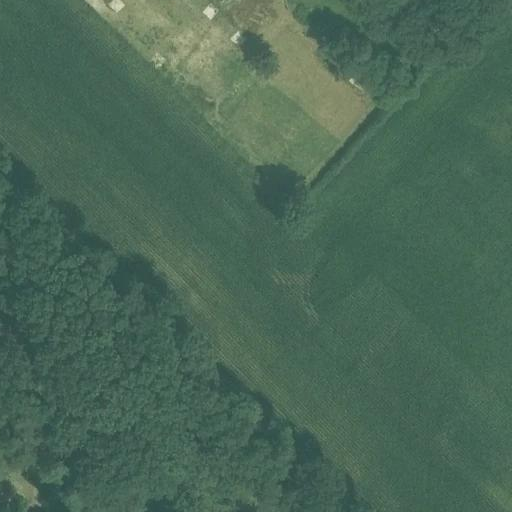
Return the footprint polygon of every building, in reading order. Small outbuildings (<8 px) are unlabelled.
[(0,304),(0,331),(18,342),(32,318),(2,301),(0,304)] [(60,384),(58,399),(67,400),(69,386),(60,384)] [(76,429),(111,433),(114,406),(80,401),(76,429)] [(145,457),(148,449),(139,446),(137,455),(145,457)] [(151,479),(184,489),(192,462),(159,452),(151,479)] [(232,472),(240,486),(251,481),(243,467),(232,472)] [(0,508),(13,489),(2,482),(6,476),(0,471),(0,508)]
